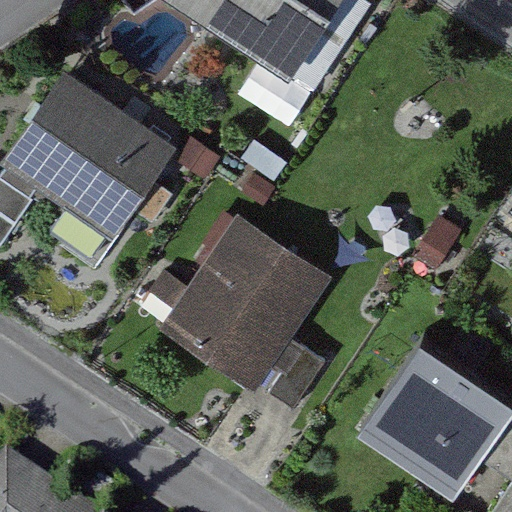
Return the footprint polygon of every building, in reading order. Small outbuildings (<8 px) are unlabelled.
[(180,0),(303,83),(359,0),(180,0)] [(0,168),(0,171),(112,248),(174,159),(60,81),(36,116),(0,168)] [(30,201),(0,182),(0,247),(30,201)] [(335,280),(233,211),(153,328),(255,397),(335,280)] [(511,422),(511,412),(421,351),(368,428),(463,493),(511,422)] [(88,511),(10,460),(0,475),(0,511),(88,511)]
